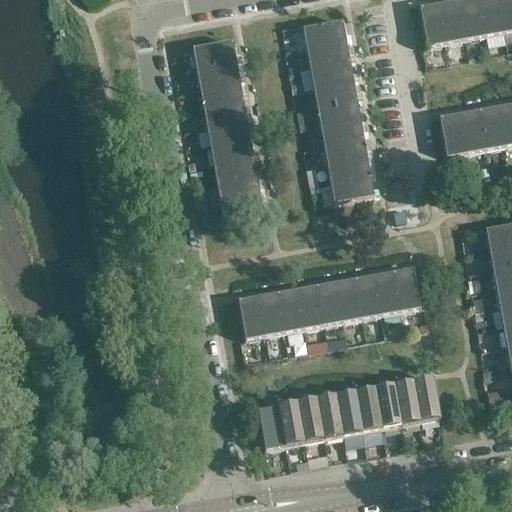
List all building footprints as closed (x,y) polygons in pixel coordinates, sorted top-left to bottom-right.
[(468,0),(469,5),(459,7),(458,7),(465,47),(484,44),(477,3),(478,3),(477,0),(468,0)] [(488,0),(489,1),(478,3),(477,3),(484,44),(504,40),(496,0),(488,0)] [(511,0),(496,0),(504,40),(511,38),(511,0)] [(450,8),(439,10),(438,10),(445,51),(465,47),(458,7),(459,7),(458,1),(449,3),(450,8)] [(438,10),(439,10),(438,5),(430,6),(431,12),(419,14),(426,54),(445,51),(438,10)] [(302,35),(305,55),(346,48),(346,49),(351,48),(350,39),(344,40),(342,28),(302,35)] [(192,55),(195,74),(235,67),(236,68),(241,67),(239,59),(234,60),(232,48),(192,55)] [(305,55),(309,74),(349,67),(349,68),(355,67),(353,58),(348,59),(346,49),(346,48),(305,55)] [(195,74),(199,94),(239,87),(239,88),(244,87),(243,78),(237,79),(236,68),(235,67),(195,74)] [(309,74),(312,94),(353,86),(358,86),(356,77),(351,78),(349,68),(349,67),(309,74)] [(312,94),(316,113),(356,106),(356,107),(362,106),(360,97),(355,98),(353,86),(312,94)] [(199,94),(202,113),(242,106),(242,107),(248,106),(246,97),(241,98),(239,88),(239,87),(199,94)] [(508,112),(498,113),(497,114),(504,154),(511,152),(511,105),(507,106),(508,112)] [(202,113),(206,133),(246,126),(251,125),(250,116),(244,117),(242,107),(242,106),(202,113)] [(316,113),(319,133),(359,125),(356,107),(356,106),(316,113)] [(489,115),(479,117),(478,117),(485,157),(504,154),(497,114),(498,113),(497,108),(488,110),(489,115)] [(470,118),(459,120),(458,121),(465,161),(485,157),(478,117),(479,117),(478,112),(469,113),(470,118)] [(458,121),(459,120),(458,115),(449,117),(450,122),(439,124),(446,164),(465,161),(458,121)] [(319,133),(323,152),(363,145),(368,144),(367,135),(361,136),(359,125),(319,133)] [(206,133),(209,152),(249,145),(255,145),(253,136),(248,137),(246,126),(206,133)] [(209,152),(212,172),(253,164),(258,164),(257,155),(251,156),(249,145),(209,152)] [(323,152),(326,171),(366,164),(372,163),(370,155),(365,155),(363,145),(323,152)] [(212,172),(216,191),(256,184),(262,183),(260,174),(255,175),(253,164),(212,172)] [(326,171),(330,191),(370,183),(375,183),(374,174),(368,175),(366,164),(326,171)] [(370,183),(330,191),(333,210),(379,202),(377,193),(372,194),(370,183)] [(216,191),(219,211),(260,203),(265,202),(264,193),(258,194),(256,184),(216,191)] [(260,203),(219,211),(223,230),(269,222),(267,213),(262,214),(260,203)] [(511,231),(485,237),(488,256),(511,251),(511,231)] [(511,251),(488,256),(492,276),(511,271),(511,251)] [(403,277),(393,279),(400,319),(419,316),(411,270),(402,271),(403,277)] [(511,271),(492,276),(495,295),(511,291),(511,271)] [(384,280),(373,282),(381,323),(400,319),(393,279),(392,273),(383,275),(384,280)] [(365,284),(354,286),(361,326),(381,323),(373,282),(373,277),(364,278),(365,284)] [(346,287),(334,289),(342,330),(361,326),(354,286),(353,280),(345,282),(346,287)] [(326,291),(315,293),(322,333),(342,330),(334,289),(334,284),(325,285),(326,291)] [(307,294),(296,296),(303,337),(322,333),(315,293),(315,287),(306,289),(307,294)] [(288,298),(277,300),(276,300),(283,340),(303,337),(296,296),(295,291),(287,292),(288,298)] [(511,291),(495,295),(498,314),(511,311),(511,291)] [(268,301),(258,303),(257,303),(264,344),(283,340),(276,300),(277,300),(276,294),(267,296),(268,301)] [(257,303),(258,303),(257,298),(248,299),(249,305),(237,307),(245,347),(264,344),(257,303)] [(511,311),(498,314),(502,334),(511,332),(511,311)] [(511,332),(502,334),(505,353),(511,352),(511,332)] [(432,386),(413,389),(420,429),(439,426),(432,386)] [(391,389),(392,393),(393,393),(400,433),(420,429),(413,389),(404,391),(404,387),(391,389)] [(393,393),(392,393),(374,396),(381,436),(400,433),(393,393)] [(374,396),(354,400),(361,440),(381,436),(374,396)] [(326,405),(315,407),(323,447),(342,443),(334,403),(334,399),(326,401),(326,405)] [(354,400),(334,403),(342,443),(361,440),(354,400)] [(315,407),(296,410),(303,450),(323,447),(315,407)] [(296,410),(276,414),(284,454),(303,450),(296,410)] [(284,454),(276,414),(257,417),(264,457),(284,454)]
